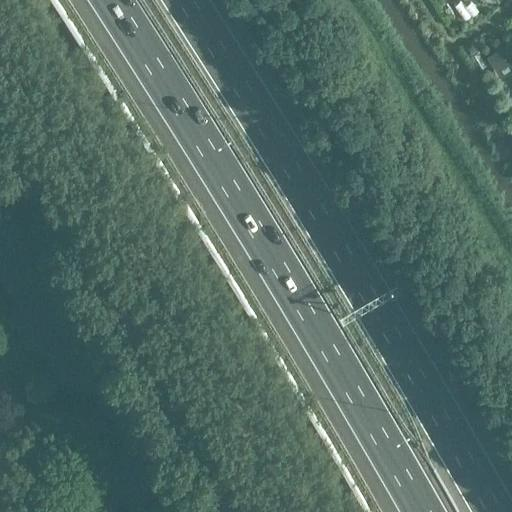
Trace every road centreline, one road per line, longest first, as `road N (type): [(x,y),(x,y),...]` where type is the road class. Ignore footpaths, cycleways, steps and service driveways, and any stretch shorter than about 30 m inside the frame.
road 1 (motorway): [(107,0),(419,511)]
road 2 (motorway): [(491,511),(181,0)]
